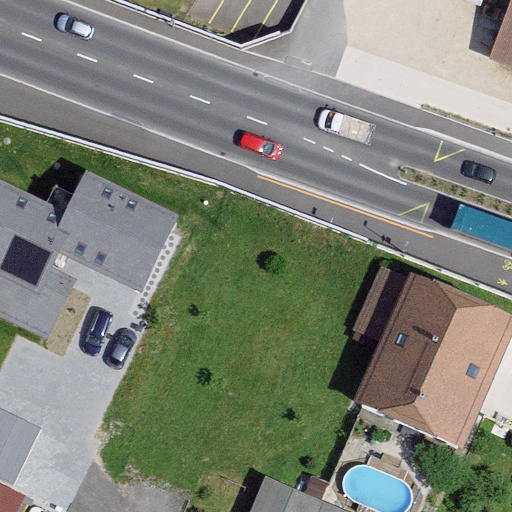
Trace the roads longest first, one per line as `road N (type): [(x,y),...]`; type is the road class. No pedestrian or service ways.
road 1 (secondary): [(280,127),(0,22)]
road 2 (secondary): [(511,210),(280,127)]
road 3 (residential): [(280,127),(343,0)]
